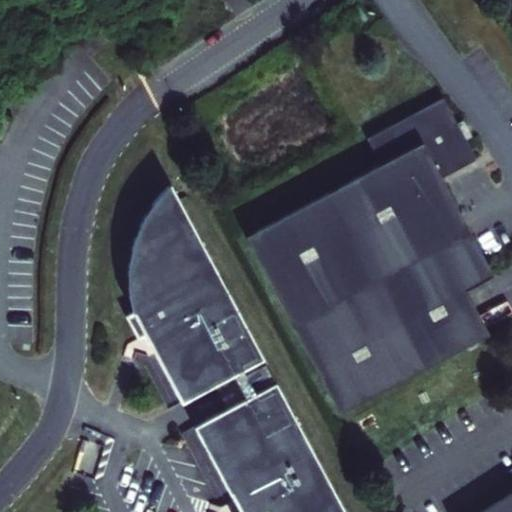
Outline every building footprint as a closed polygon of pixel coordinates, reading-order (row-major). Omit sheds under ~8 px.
[(379,167),(249,240),(344,416),(484,341),(460,296),(488,281),(456,222),(434,181),(475,159),(442,99),(364,140),(379,167)] [(211,373),(262,346),(170,172),(159,183),(152,193),(144,207),(137,222),(133,235),(130,250),(129,263),(129,279),(130,290),(132,300),(125,304),(131,315),(137,327),(145,323),(179,390),(211,373)] [(274,371),(262,346),(211,373),(224,398),(274,371)] [(348,511),(274,371),(224,398),(192,414),(238,502),(232,505),(235,511),(348,511)] [(511,511),(511,490),(476,511),(511,511)]
